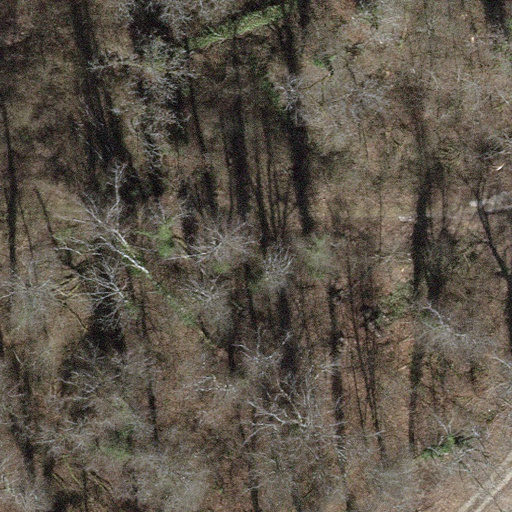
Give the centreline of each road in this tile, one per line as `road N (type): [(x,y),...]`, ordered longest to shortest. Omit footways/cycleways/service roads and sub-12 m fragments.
road 1 (track): [(511,183),(0,222)]
road 2 (track): [(114,217),(0,257)]
